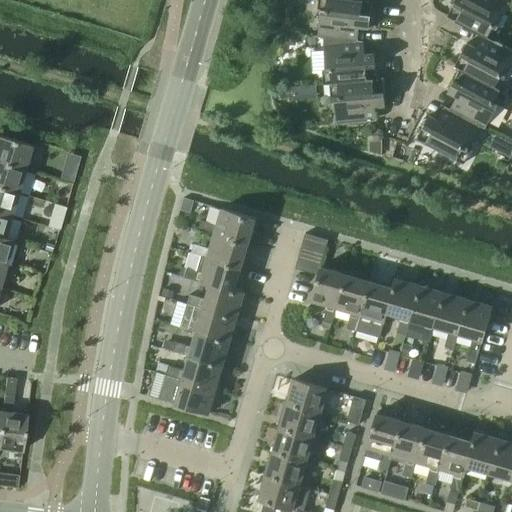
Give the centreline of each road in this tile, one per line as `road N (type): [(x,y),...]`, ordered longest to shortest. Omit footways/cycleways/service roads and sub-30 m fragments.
road 1 (unclassified): [(100,433),(140,232),(205,0)]
road 2 (residential): [(511,419),(265,345)]
road 3 (residential): [(228,471),(100,433)]
road 4 (residential): [(228,471),(265,345)]
road 5 (residential): [(265,345),(290,224)]
